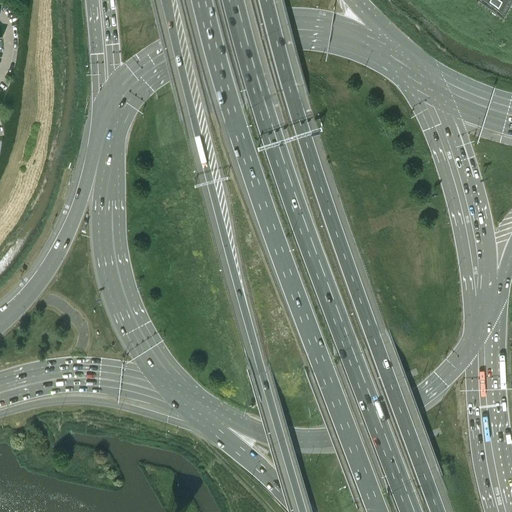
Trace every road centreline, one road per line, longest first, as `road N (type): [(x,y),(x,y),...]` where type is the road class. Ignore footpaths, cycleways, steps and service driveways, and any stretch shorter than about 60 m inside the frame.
road 1 (motorway): [(408,511),(305,238),(232,0)]
road 2 (motorway): [(201,0),(274,237),(376,511)]
road 3 (motorway): [(438,511),(334,227),(267,0)]
road 4 (motorway): [(167,0),(304,511)]
road 5 (trunk): [(421,77),(359,40),(261,27),(191,45),(132,86),(111,114)]
road 6 (trunk): [(189,402),(281,437),(352,436),(392,418),(442,379),(480,324)]
road 7 (trunk): [(111,114),(106,211),(118,289),(137,336),(189,402)]
road 8 (trunk): [(480,324),(473,228),(442,117),(421,77)]
road 9 (primary): [(111,114),(66,239),(0,325)]
road 10 (primary): [(0,388),(47,375),(100,374),(189,402)]
road 11 (motorway): [(502,511),(480,324)]
road 12 (motorway): [(189,402),(308,511)]
road 13 (track): [(189,402),(208,446),(274,511)]
